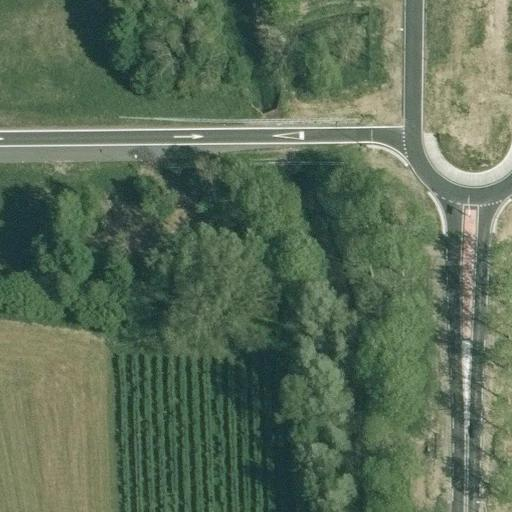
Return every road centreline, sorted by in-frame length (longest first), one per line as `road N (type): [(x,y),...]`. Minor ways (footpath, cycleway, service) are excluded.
road 1 (motorway): [(0,139),(413,134)]
road 2 (secondary): [(452,194),(453,333),(463,373)]
road 3 (secondary): [(463,373),(480,336),(484,197)]
road 4 (secondary): [(464,511),(463,373)]
road 5 (secondary): [(416,0),(413,134)]
